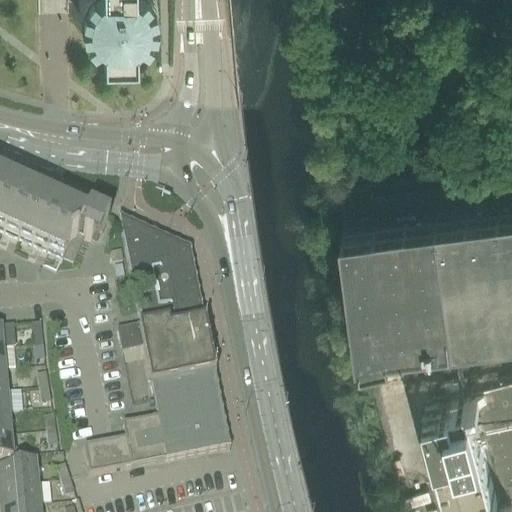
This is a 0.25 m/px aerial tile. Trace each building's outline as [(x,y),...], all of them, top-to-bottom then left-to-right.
[(156,0),(78,0),(79,6),(80,12),(83,18),(86,23),(91,28),(96,31),(101,34),(101,42),(134,41),(134,34),(139,31),(144,27),(147,23),(151,19),(153,14),(155,8),(156,3),(156,0)] [(511,154),(341,177),(361,339),(365,338),(367,350),(393,347),(392,333),(425,329),(511,318),(511,154)] [(0,251),(4,253),(8,244),(28,253),(24,262),(32,266),(36,257),(45,261),(47,256),(70,267),(81,243),(88,246),(91,239),(97,242),(106,222),(86,214),(83,222),(0,184),(0,251)] [(188,253),(115,222),(137,330),(115,335),(120,358),(141,353),(148,390),(150,390),(155,415),(156,422),(120,430),(123,443),(120,444),(100,448),(81,451),(86,480),(127,471),(128,473),(228,454),(188,253)] [(108,257),(110,267),(120,265),(118,255),(108,257)] [(0,330),(0,353),(11,352),(13,352),(11,329),(0,330)] [(411,334),(412,344),(444,340),(443,330),(411,334)] [(40,349),(39,335),(30,336),(31,350),(40,349)] [(41,364),(40,349),(31,350),(32,365),(41,364)] [(13,374),(11,352),(0,353),(0,375),(2,375),(13,374)] [(122,358),(124,370),(143,367),(141,354),(122,358)] [(511,373),(487,380),(511,476),(511,373)] [(43,377),(33,379),(35,393),(45,391),(43,377)] [(511,511),(511,476),(487,380),(449,390),(429,395),(459,511),(511,511)] [(48,406),(45,391),(35,393),(38,408),(48,406)] [(0,439),(8,439),(6,418),(0,418),(0,439)] [(40,422),(42,436),(52,434),(50,420),(40,422)] [(55,449),(52,434),(42,436),(45,450),(55,449)] [(0,462),(10,461),(8,439),(0,439),(0,462)] [(0,468),(0,491),(35,487),(33,465),(0,468)] [(54,471),(58,485),(67,482),(62,469),(54,471)] [(71,496),(67,482),(58,485),(62,499),(71,496)] [(0,511),(37,509),(35,487),(0,491),(0,511)]
